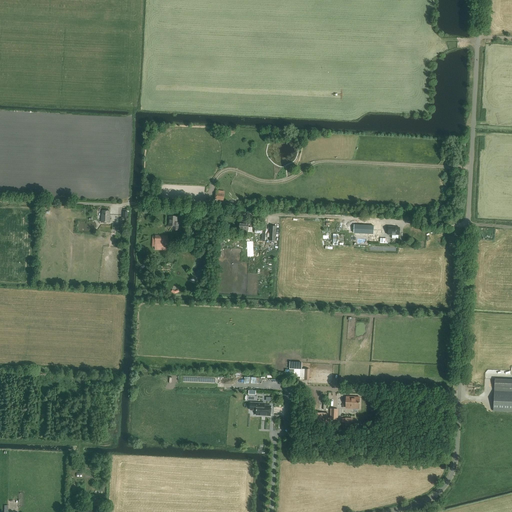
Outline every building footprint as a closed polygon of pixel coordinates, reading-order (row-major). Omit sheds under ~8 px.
[(102,214),(101,222),(110,223),(110,216),(109,216),(110,211),(102,211),(102,214)] [(177,226),(177,216),(169,216),(168,226),(173,226),(173,230),(178,230),(179,226),(177,226)] [(114,225),(114,230),(125,230),(125,219),(120,219),(120,225),(114,225)] [(239,222),(238,231),(248,231),(248,222),(239,222)] [(354,225),(354,233),(374,234),(374,226),(354,225)] [(395,227),(388,226),(388,235),(396,235),(399,235),(399,228),(395,227)] [(168,248),(168,236),(155,235),(155,247),(168,248)] [(495,391),(494,391),(493,411),(511,412),(511,379),(495,379),(495,391)] [(346,408),(359,408),(360,397),(346,397),(346,408)] [(251,403),(250,408),(250,410),(256,410),(256,415),(262,415),(266,415),(265,415),(270,416),(271,406),(262,405),(262,403),(251,403)] [(329,430),(339,430),(340,408),(330,407),(329,430)]
